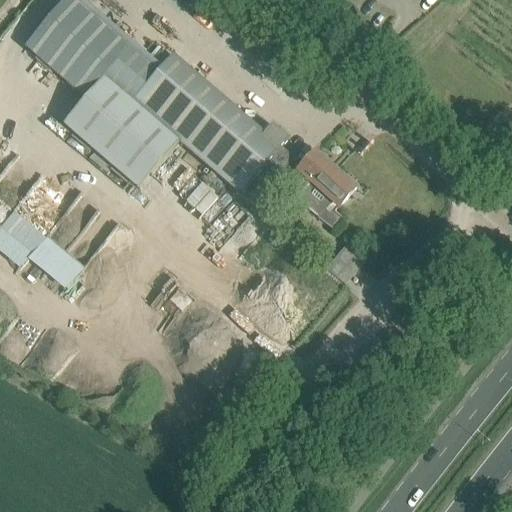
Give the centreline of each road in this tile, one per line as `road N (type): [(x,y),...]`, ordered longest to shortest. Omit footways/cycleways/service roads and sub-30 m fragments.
road 1 (track): [(465,198),(344,316),(214,511)]
road 2 (unclassified): [(511,237),(247,0)]
road 3 (primary): [(511,363),(386,511)]
